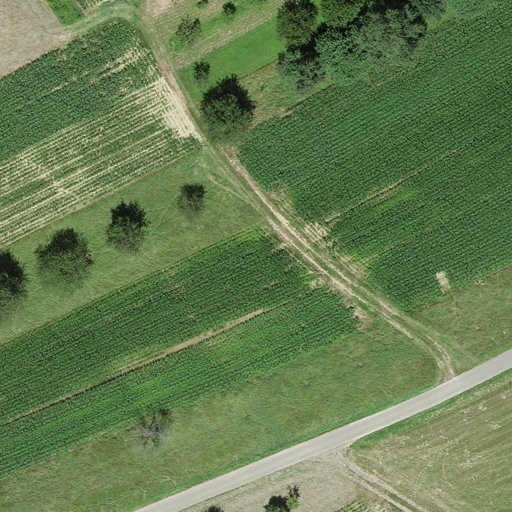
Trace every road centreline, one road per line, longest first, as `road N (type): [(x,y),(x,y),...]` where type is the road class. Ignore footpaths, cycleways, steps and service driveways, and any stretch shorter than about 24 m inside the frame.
road 1 (track): [(446,388),(443,360),(411,326),(292,239),(213,142),(130,0),(62,35)]
road 2 (residential): [(150,511),(317,448),(511,356)]
